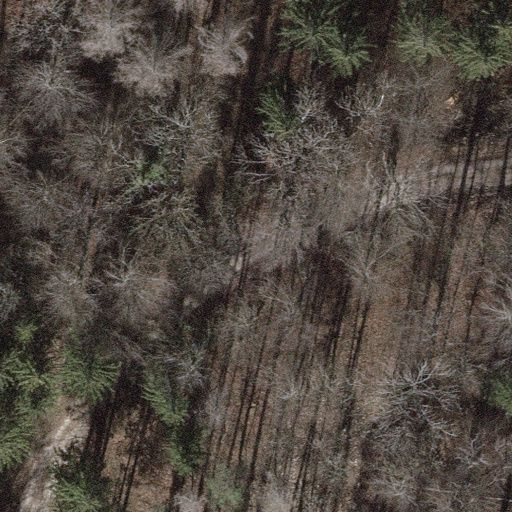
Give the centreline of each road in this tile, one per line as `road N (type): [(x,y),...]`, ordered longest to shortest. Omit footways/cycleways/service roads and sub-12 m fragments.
road 1 (track): [(511,166),(491,164),(297,210),(177,278),(114,369),(52,511)]
road 2 (track): [(0,409),(67,468),(92,511)]
